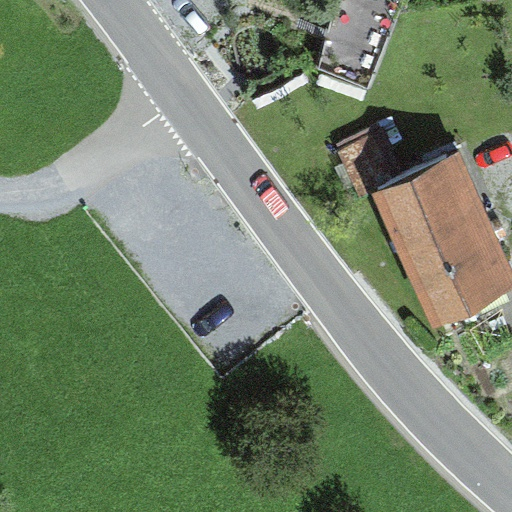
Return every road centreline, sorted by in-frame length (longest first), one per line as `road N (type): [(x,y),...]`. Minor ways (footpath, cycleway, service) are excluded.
road 1 (tertiary): [(511,473),(412,376),(110,0)]
road 2 (track): [(0,197),(17,201),(63,189),(178,88)]
